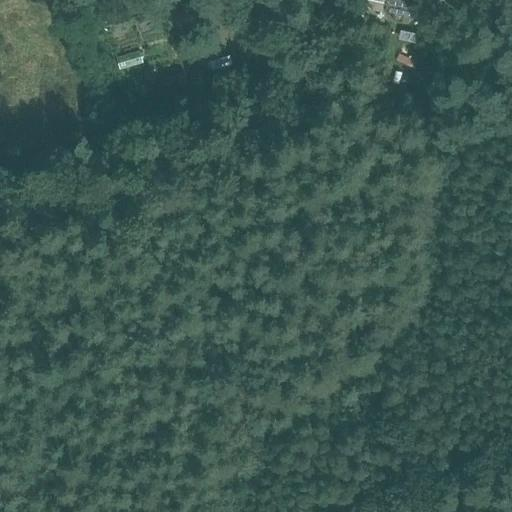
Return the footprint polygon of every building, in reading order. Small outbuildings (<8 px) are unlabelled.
[(173,26),(196,19),(190,0),(183,0),(166,5),(173,26)] [(388,0),(386,10),(398,13),(399,8),(403,8),(404,2),(412,4),(412,0),(388,0)] [(434,27),(437,21),(430,18),(434,9),(425,6),(419,21),(434,27)] [(399,40),(419,44),(421,35),(401,30),(399,40)] [(140,51),(116,58),(120,70),(143,63),(140,51)] [(394,91),(378,76),(367,88),(384,103),(394,91)]
